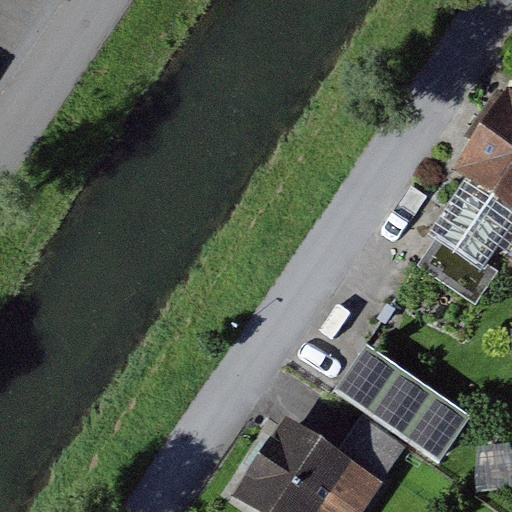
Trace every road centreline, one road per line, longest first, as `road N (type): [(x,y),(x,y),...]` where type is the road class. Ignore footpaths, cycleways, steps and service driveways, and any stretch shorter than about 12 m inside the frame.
road 1 (residential): [(511,5),(162,511)]
road 2 (residential): [(0,157),(106,0)]
